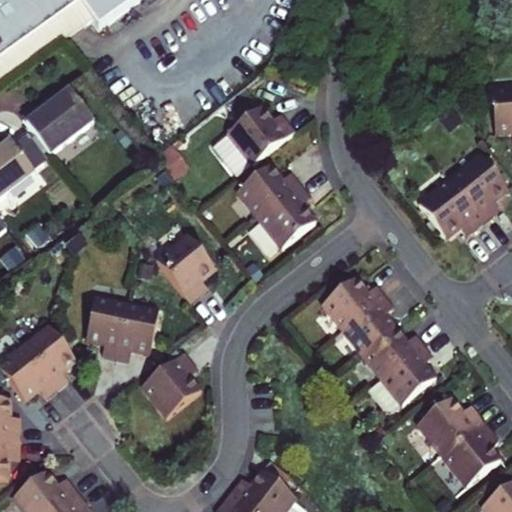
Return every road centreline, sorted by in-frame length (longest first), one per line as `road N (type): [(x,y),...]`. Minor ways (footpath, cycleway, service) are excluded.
road 1 (residential): [(182,511),(216,483),(232,451),(245,330),(382,216)]
road 2 (residential): [(382,216),(356,183),(340,128),(355,0)]
